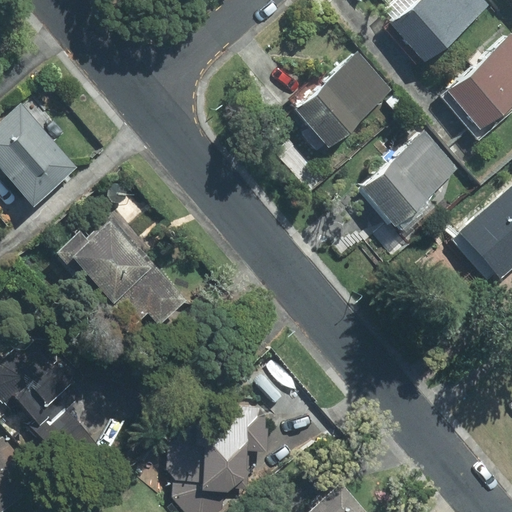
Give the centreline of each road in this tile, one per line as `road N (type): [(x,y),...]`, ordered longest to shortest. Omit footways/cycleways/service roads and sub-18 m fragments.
road 1 (residential): [(488,511),(142,99)]
road 2 (residential): [(256,0),(142,99)]
road 3 (residential): [(142,99),(59,0)]
